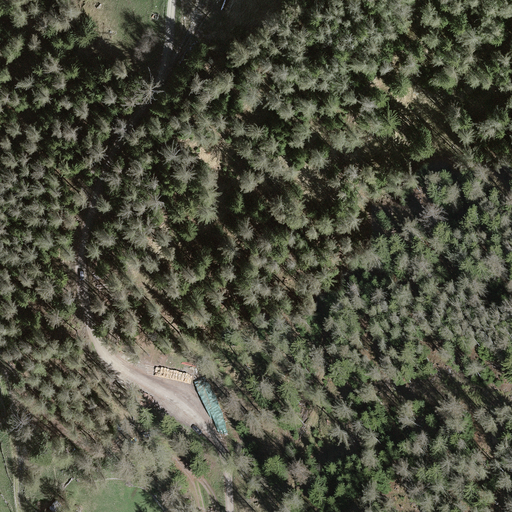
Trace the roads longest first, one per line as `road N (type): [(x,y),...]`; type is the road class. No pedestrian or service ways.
road 1 (track): [(229,511),(220,439),(101,347),(78,264),(108,155),(169,58),(175,0)]
road 2 (track): [(0,364),(25,396),(94,451),(145,446),(173,457),(194,484),(200,511)]
road 3 (track): [(18,511),(0,378)]
